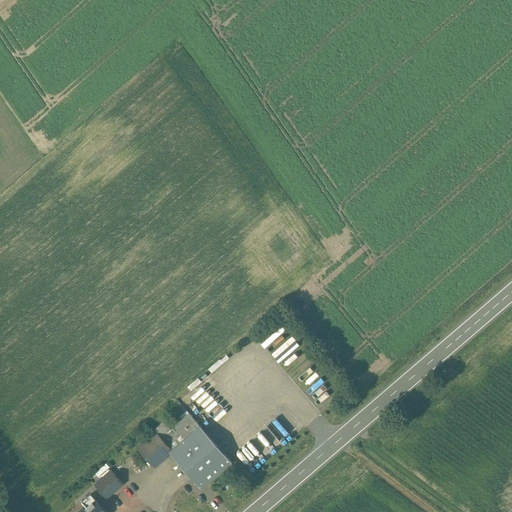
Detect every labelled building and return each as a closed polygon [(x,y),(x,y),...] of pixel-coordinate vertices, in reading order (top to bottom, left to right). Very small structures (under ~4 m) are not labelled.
[(292,334),(277,347),(281,352),(274,358),(283,369),(304,351),(294,340),(296,338),(292,334)] [(199,425),(189,413),(184,418),(194,430),(199,425)] [(184,418),(170,429),(163,421),(153,429),(156,432),(171,449),(194,430),(184,418)] [(171,449),(169,451),(170,452),(201,488),(232,462),(199,425),(194,430),(171,449)] [(156,432),(138,447),(154,466),(170,452),(169,451),(171,449),(156,432)] [(122,483),(111,470),(94,484),(106,497),(122,483)]
